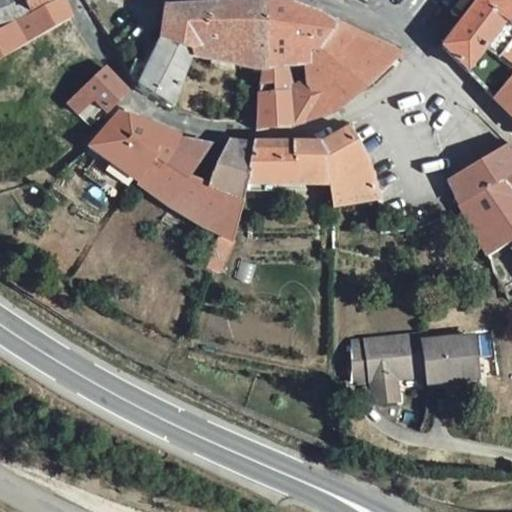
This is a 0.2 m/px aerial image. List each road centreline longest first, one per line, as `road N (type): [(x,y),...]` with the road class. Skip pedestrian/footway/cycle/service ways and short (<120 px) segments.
road 1 (residential): [(410,49),(312,137),(217,141),(132,106),(72,0)]
road 2 (secondary): [(359,511),(122,400),(0,323)]
road 3 (residential): [(504,138),(410,49)]
road 4 (residential): [(410,49),(298,0)]
